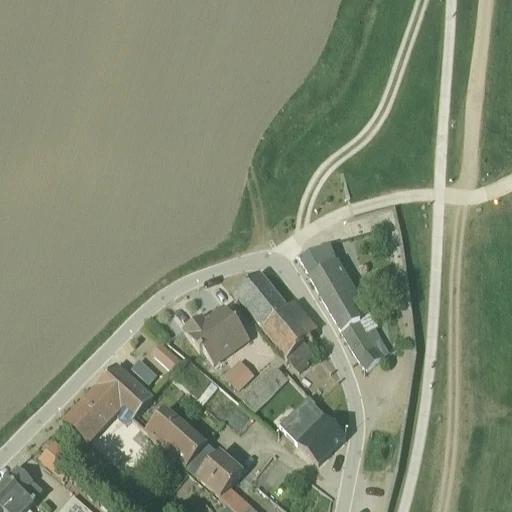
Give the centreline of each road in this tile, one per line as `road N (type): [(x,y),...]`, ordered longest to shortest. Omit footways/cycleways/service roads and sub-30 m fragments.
road 1 (residential): [(271,271),(182,293),(0,470)]
road 2 (track): [(442,511),(465,202)]
road 3 (unclassified): [(343,511),(356,421),(332,351),(288,278),(271,271)]
road 4 (track): [(489,0),(465,202)]
road 5 (unclassified): [(437,202),(332,229),(271,271)]
